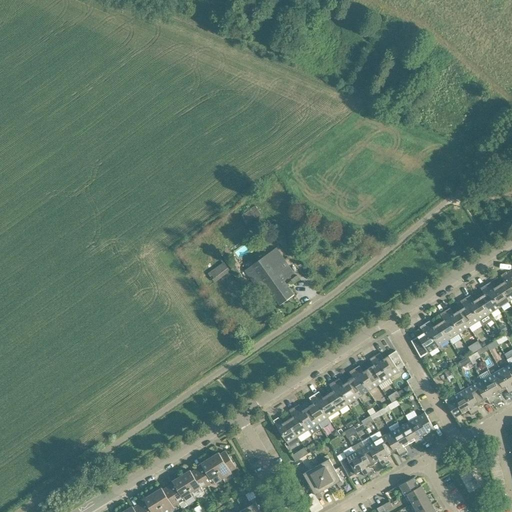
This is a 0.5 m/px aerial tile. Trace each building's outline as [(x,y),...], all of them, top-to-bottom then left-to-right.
[(261,214),(255,205),(234,220),(237,225),(244,220),(246,224),(256,217),(261,214)] [(252,265),(244,270),(248,275),(252,281),(258,289),(265,284),(280,304),(294,294),(283,280),(294,272),(288,264),(276,248),(252,265)] [(209,274),(215,282),(230,269),(224,262),(209,274)] [(505,281),(499,284),(510,302),(511,300),(511,270),(507,273),(506,272),(501,275),(505,281)] [(490,282),(485,285),(500,308),(510,302),(499,284),(494,288),(490,282)] [(484,294),(479,297),(490,315),(500,308),(485,285),(481,288),(484,294)] [(467,297),(465,298),(479,321),(481,320),(490,315),(479,297),(474,301),(470,295),(467,297)] [(459,310),(469,327),(479,321),(465,298),(460,301),(464,307),(459,310)] [(450,308),(445,311),(459,334),(469,327),(459,310),(453,314),(450,308)] [(444,320),(439,323),(449,340),(459,334),(445,311),(440,314),(444,320)] [(429,321),(426,323),(440,345),(449,340),(439,323),(433,327),(429,321)] [(418,336),(411,341),(421,357),(440,345),(426,323),(420,327),(424,333),(418,336)] [(504,324),(499,328),(502,332),(507,329),(504,324)] [(478,349),(477,350),(478,352),(480,355),(480,354),(481,354),(489,349),(486,345),(478,349)] [(380,353),(375,356),(389,378),(399,371),(398,369),(405,365),(399,356),(396,350),(383,359),(380,353)] [(480,357),(477,351),(468,357),(471,361),(473,365),(477,363),(475,360),(480,357)] [(389,378),(375,356),(370,359),(374,365),(368,368),(379,384),(389,378)] [(459,362),(462,367),(471,361),(468,357),(468,356),(459,362)] [(511,366),(508,359),(507,359),(510,364),(501,369),(511,388),(511,366)] [(359,365),(354,369),(369,391),(378,385),(382,390),(368,368),(363,372),(359,365)] [(449,367),(444,370),(447,376),(452,372),(449,367)] [(354,378),(348,381),(359,397),(369,391),(354,369),(350,372),(354,378)] [(511,388),(501,369),(492,374),(501,391),(506,388),(510,394),(511,392),(511,388)] [(488,370),(479,375),(481,380),(482,380),(495,403),(501,399),(498,393),(501,391),(492,374),(491,375),(488,370)] [(339,378),(334,382),(348,404),(359,397),(348,381),(343,384),(339,378)] [(481,380),(473,385),(482,402),(488,399),(491,405),(495,403),(482,380),(481,380)] [(333,391),(328,394),(338,410),(340,409),(342,414),(350,409),(347,405),(348,404),(334,382),(329,385),(333,391)] [(464,386),(462,387),(476,413),(479,411),(476,405),(482,402),(473,385),(466,389),(464,386)] [(462,391),(445,401),(455,417),(469,409),(472,415),(476,413),(462,387),(460,388),(462,391)] [(319,391),(314,394),(328,417),(338,410),(328,394),(323,397),(319,391)] [(328,417),(314,394),(309,398),(313,404),(308,407),(318,423),(321,428),(331,421),(328,417)] [(393,402),(388,405),(390,410),(396,407),(393,402)] [(299,404),(294,407),(308,430),(308,429),(311,434),(321,428),(318,423),(308,407),(303,410),(299,404)] [(382,415),(390,410),(388,405),(379,411),(382,415)] [(293,417),(288,420),(298,436),(308,430),(294,407),(289,410),(293,417)] [(373,420),(382,415),(379,411),(370,416),(373,420)] [(409,421),(422,444),(425,442),(422,436),(434,429),(425,412),(418,416),(417,417),(409,421)] [(373,420),(370,416),(361,421),(364,426),(373,420)] [(422,444),(406,416),(409,421),(400,426),(410,443),(414,440),(418,446),(422,444)] [(300,440),(298,436),(288,420),(282,423),(278,417),(273,421),(290,447),(300,440)] [(364,426),(361,421),(353,426),(356,430),(364,426)] [(346,436),(356,430),(353,426),(344,432),(346,436)] [(400,426),(392,431),(404,454),(408,452),(404,446),(410,443),(400,426)] [(392,431),(383,436),(392,453),(397,450),(401,456),(404,454),(392,431)] [(392,453),(383,436),(374,441),(386,464),(390,462),(386,456),(392,453)] [(374,463),(362,441),(353,446),(369,474),(369,476),(375,473),(373,468),(370,468),(369,466),(374,463)] [(386,464),(374,441),(364,446),(374,463),(379,460),(383,466),(386,464)] [(308,448),(310,452),(319,447),(316,442),(308,448)] [(339,460),(349,477),(362,470),(365,476),(369,474),(353,446),(343,451),(346,456),(339,460)] [(215,455),(210,458),(223,478),(232,473),(230,471),(236,467),(235,466),(236,465),(234,462),(233,462),(226,451),(216,457),(215,455)] [(291,456),(295,461),(301,458),(297,452),(291,456)] [(325,461),(316,466),(322,477),(335,470),(327,455),(322,458),(325,461)] [(206,463),(197,469),(207,485),(213,482),(214,484),(223,478),(210,458),(205,461),(206,463)] [(301,470),(309,484),(322,477),(316,466),(308,471),(306,467),(301,470)] [(186,473),(181,476),(194,496),(203,491),(202,489),(207,485),(197,469),(187,475),(186,473)] [(335,470),(322,477),(329,488),(337,483),(339,487),(343,484),(335,470)] [(174,483),(168,486),(179,503),(182,508),(187,505),(185,502),(194,496),(181,476),(177,479),(178,481),(174,483)] [(314,505),(309,508),(311,511),(316,511),(323,508),(318,499),(322,496),(320,492),(329,488),(322,477),(309,484),(314,492),(310,494),(313,500),(311,501),(314,505)] [(414,477),(400,485),(405,495),(421,486),(421,485),(419,487),(414,477)] [(158,490),(153,493),(164,511),(168,511),(174,508),(173,506),(179,503),(168,486),(159,492),(158,490)] [(421,486),(405,495),(407,494),(412,503),(427,495),(421,486)] [(149,498),(140,504),(144,511),(164,511),(153,493),(148,496),(149,498)] [(427,495),(412,503),(417,511),(418,511),(432,505),(427,495)] [(251,505),(243,510),(244,511),(261,511),(254,499),(253,499),(249,501),(251,505)] [(385,510),(385,511),(393,507),(390,501),(382,505),(385,510)]
